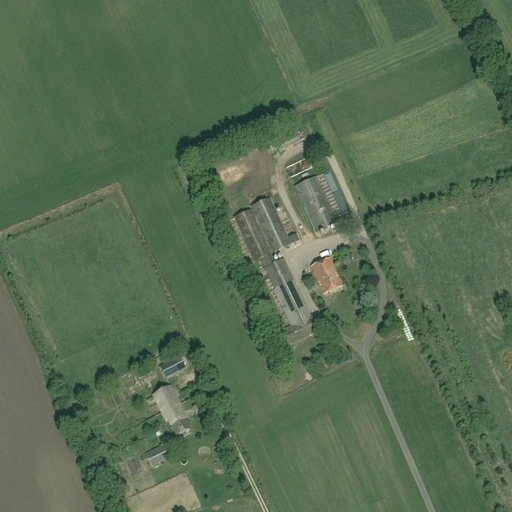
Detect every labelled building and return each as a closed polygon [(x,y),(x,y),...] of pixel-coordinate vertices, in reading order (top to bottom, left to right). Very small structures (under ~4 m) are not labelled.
[(271,134),(279,154),(301,144),(293,124),(271,134)] [(298,195),(303,205),(316,234),(338,224),(317,179),(317,178),(295,188),(298,195)] [(275,264),(271,254),(300,241),(297,235),(288,239),(269,199),(251,208),(270,248),(269,249),(251,211),(234,219),(255,263),(260,260),(275,291),(274,291),(291,327),(284,331),(290,345),(320,331),(313,316),(311,317),(284,260),(275,264)] [(342,288),(330,259),(311,267),(324,296),(342,288)] [(184,360),(164,368),(166,374),(187,366),(184,360)] [(184,412),(172,388),(153,397),(166,423),(168,421),(176,437),(190,430),(185,420),(186,419),(183,413),(184,412)] [(201,410),(199,405),(193,408),(195,413),(201,410)] [(164,446),(146,455),(151,466),(169,457),(164,446)]
